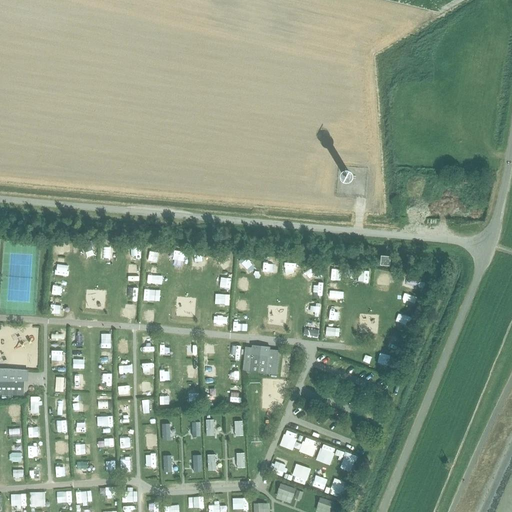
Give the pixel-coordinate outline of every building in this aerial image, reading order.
[(341,179),(344,182),(350,182),(353,180),(353,175),(350,172),(345,172),(342,174),(341,179)] [(92,246),(91,235),(81,236),(81,246),(92,246)] [(62,250),(63,237),(54,237),(54,249),(62,250)] [(109,253),(109,243),(100,242),(100,253),(109,253)] [(130,252),(130,260),(136,260),(137,243),(127,243),(127,252),(130,252)] [(156,257),(157,247),(146,246),(146,256),(156,257)] [(173,246),(173,255),(183,256),(183,247),(173,246)] [(192,260),(201,261),(201,251),(192,251),(192,260)] [(218,263),(228,263),(228,254),(218,254),(218,263)] [(61,266),(59,255),(51,256),(53,267),(61,266)] [(274,255),(265,255),(265,268),(274,268),(274,255)] [(381,255),(380,264),(390,265),(391,256),(381,255)] [(245,266),(245,256),(237,256),(236,266),(245,266)] [(80,269),(89,269),(89,258),(80,258),(80,269)] [(291,271),(291,261),(283,261),(283,271),(291,271)] [(128,274),(136,273),(135,263),(127,263),(128,274)] [(317,274),(318,264),(309,264),(309,273),(317,274)] [(181,277),(182,267),(172,266),(171,276),(181,277)] [(352,276),(367,277),(368,268),(352,267),(352,276)] [(386,281),(387,269),(373,268),(372,280),(386,281)] [(190,279),(198,279),(198,269),(190,269),(190,279)] [(217,281),(226,282),(226,271),(218,271),(217,281)] [(236,282),(244,283),(245,275),(237,274),(236,282)] [(51,275),(50,285),(58,285),(58,276),(51,275)] [(264,275),(263,285),(272,286),(273,276),(264,275)] [(78,277),(78,288),(87,288),(88,278),(78,277)] [(293,287),(292,278),(280,279),(281,288),(293,287)] [(317,288),(318,279),(308,279),(308,287),(317,288)] [(143,283),(142,294),(150,294),(151,284),(143,283)] [(325,285),(325,294),(335,294),(336,286),(325,285)] [(169,297),(179,297),(179,287),(170,286),(169,297)] [(188,297),(196,298),(197,289),(189,288),(188,297)] [(371,290),(370,300),(385,301),(385,291),(371,290)] [(410,299),(411,294),(400,290),(398,295),(410,299)] [(216,302),(224,302),(225,292),(216,291),(216,302)] [(261,305),(270,305),(270,296),(261,296),(261,305)] [(75,306),(90,307),(90,297),(75,297),(75,306)] [(280,307),(288,307),(288,297),(280,297),(280,307)] [(309,306),(318,306),(318,298),(309,298),(309,306)] [(361,310),(361,302),(353,301),(353,310),(361,310)] [(400,312),(407,314),(410,305),(403,302),(400,312)] [(124,313),(130,308),(127,304),(121,309),(124,313)] [(188,318),(196,318),(196,306),(188,306),(188,318)] [(211,309),(211,319),(225,320),(226,310),(211,309)] [(261,315),(262,325),(271,324),(271,315),(261,315)] [(317,332),(318,318),(307,318),(306,331),(317,332)] [(277,328),(286,329),(287,320),(278,319),(277,328)] [(360,331),(361,321),(351,320),(350,330),(360,331)] [(383,341),(391,344),(393,336),(386,333),(383,341)] [(115,334),(115,343),(128,343),(128,335),(115,334)] [(193,349),(193,338),(183,338),(183,350),(193,349)] [(222,341),(222,353),(237,354),(237,342),(222,341)] [(246,347),(243,371),(278,375),(281,351),(271,350),(271,347),(253,345),(253,348),(246,347)] [(54,363),(63,362),(62,350),(53,351),(54,363)] [(377,351),(373,359),(380,363),(385,354),(377,351)] [(140,368),(150,369),(150,360),(140,360),(140,368)] [(93,369),(93,378),(109,378),(109,369),(93,369)] [(0,394),(24,395),(24,381),(28,381),(29,371),(0,370),(0,394)] [(80,380),(80,371),(69,371),(69,380),(80,380)] [(138,385),(147,385),(147,374),(138,374),(138,385)] [(203,385),(204,396),(212,395),(211,384),(203,385)] [(166,387),(157,388),(158,396),(167,395),(166,387)] [(191,387),(184,388),(187,399),(193,398),(191,387)] [(146,394),(136,395),(137,406),(147,405),(146,394)] [(19,402),(4,401),(4,412),(19,412),(19,402)] [(231,431),(239,431),(239,410),(231,411),(231,431)] [(197,411),(188,411),(189,432),(197,432),(197,411)] [(101,413),(101,422),(110,422),(110,413),(101,413)] [(168,414),(159,414),(159,433),(168,433),(168,414)] [(203,431),(212,431),(212,414),(203,414),(203,431)] [(71,416),(71,425),(84,426),(85,416),(71,416)] [(153,421),(143,422),(143,433),(153,433),(153,421)] [(12,435),(20,433),(19,422),(10,423),(12,435)] [(293,449),(295,435),(286,434),(285,448),(293,449)] [(306,451),(316,454),(319,444),(309,441),(306,451)] [(27,443),(26,450),(37,451),(37,443),(27,443)] [(241,444),(233,444),(233,463),(241,463),(241,444)] [(198,446),(189,447),(190,466),(198,466),(198,446)] [(204,446),(205,465),(212,464),(212,446),(204,446)] [(160,449),(161,468),(169,468),(169,448),(160,449)] [(139,450),(139,461),(155,461),(154,450),(139,450)] [(329,452),(324,468),(333,470),(337,454),(329,452)] [(77,464),(72,464),(72,473),(87,473),(87,458),(77,458),(77,464)] [(111,468),(111,460),(98,460),(98,468),(111,468)] [(271,468),(277,471),(280,464),(274,461),(271,468)] [(67,464),(58,464),(58,472),(67,472),(67,464)] [(11,466),(11,474),(21,474),(20,465),(11,466)] [(301,465),(297,479),(306,481),(310,468),(301,465)] [(28,477),(37,477),(37,467),(28,467),(28,477)] [(277,478),(275,485),(293,492),(296,484),(277,478)] [(74,498),(89,498),(89,486),(73,486),(74,498)] [(244,511),(243,493),(235,494),(236,511),(244,511)] [(250,511),(259,511),(259,493),(250,493),(250,511)] [(192,511),(200,511),(200,496),(192,496),(192,511)] [(163,498),(163,511),(171,511),(172,497),(163,498)] [(214,511),(215,498),(207,497),(206,511),(214,511)]
